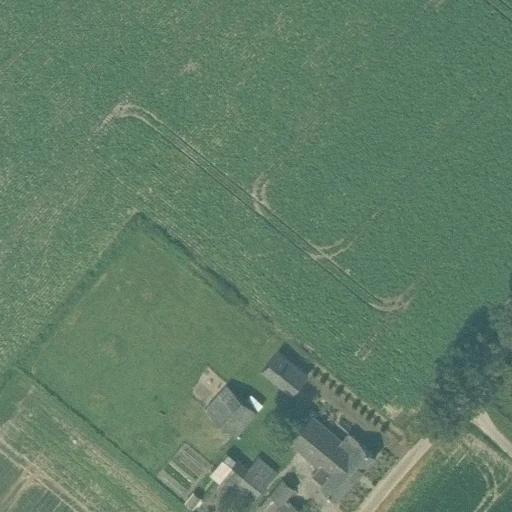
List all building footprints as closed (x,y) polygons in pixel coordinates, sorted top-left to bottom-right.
[(262,371),(292,395),(308,374),(279,350),(262,371)] [(205,408),(237,437),(264,405),(251,392),(245,399),(228,384),(205,408)] [(314,417),(291,442),(318,467),(312,474),(324,485),(322,486),(337,500),(376,456),(349,432),(341,441),(314,417)] [(252,505),(261,491),(277,471),(258,455),(248,468),(229,452),(210,473),(250,507),(252,505)] [(268,496),(258,510),(260,511),(299,511),(302,509),(288,498),(296,488),(284,478),(268,496)] [(185,503),(193,510),(203,497),(194,491),(185,503)]
